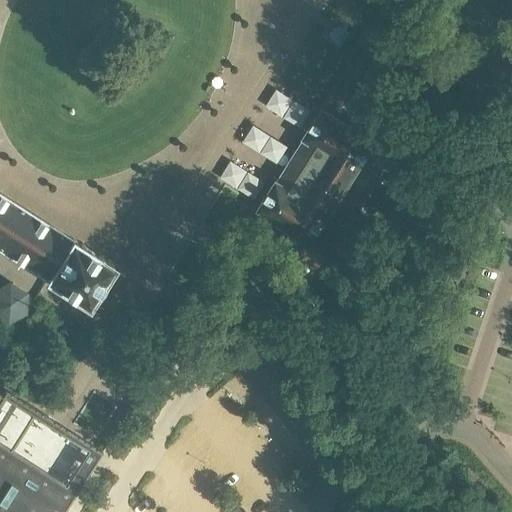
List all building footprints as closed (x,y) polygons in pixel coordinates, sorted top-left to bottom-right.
[(0,0),(0,248),(47,278),(46,279),(88,305),(100,286),(113,265),(72,239),(71,240),(0,195),(0,0)] [(342,47),(351,32),(340,25),(336,27),(334,27),(330,34),(331,35),(332,41),(342,47)] [(260,208),(258,211),(311,244),(375,143),(322,109),(300,145),(280,176),(260,208)] [(345,215),(365,228),(394,184),(373,171),(345,215)] [(0,286),(0,318),(9,323),(27,315),(28,293),(10,282),(0,286)] [(0,396),(0,511),(64,511),(103,448),(54,420),(5,388),(0,396)]
